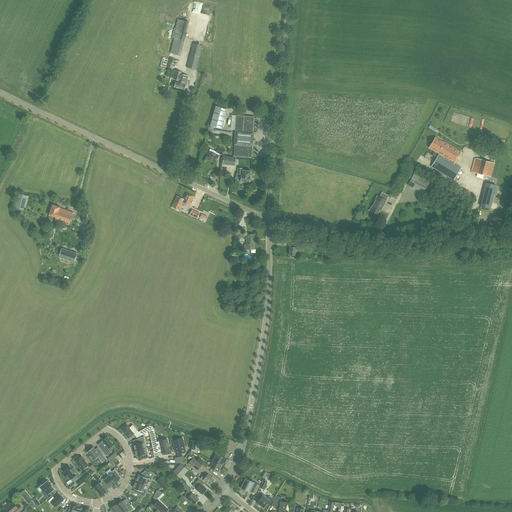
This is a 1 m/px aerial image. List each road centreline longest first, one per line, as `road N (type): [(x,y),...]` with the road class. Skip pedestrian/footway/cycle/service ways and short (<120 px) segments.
road 1 (unclassified): [(270,217),(0,93)]
road 2 (tertiary): [(225,489),(240,457),(267,316),(270,217)]
road 3 (track): [(270,227),(384,241),(511,233)]
road 4 (tertiary): [(270,217),(288,0)]
road 5 (residential): [(97,503),(66,492),(56,468),(107,430),(122,442),(129,464)]
